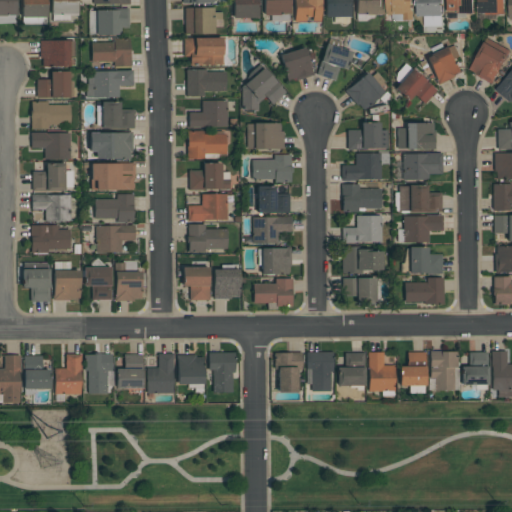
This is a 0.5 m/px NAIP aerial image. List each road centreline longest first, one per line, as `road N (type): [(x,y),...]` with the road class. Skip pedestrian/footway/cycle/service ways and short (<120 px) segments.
road 1 (residential): [(163,331),(511,327)]
road 2 (residential): [(156,0),(163,331)]
road 3 (residential): [(6,69),(4,330)]
road 4 (residential): [(315,118),(318,330)]
road 5 (residential): [(468,118),(470,328)]
road 6 (residential): [(254,331),(255,511)]
road 7 (residential): [(0,330),(163,331)]
